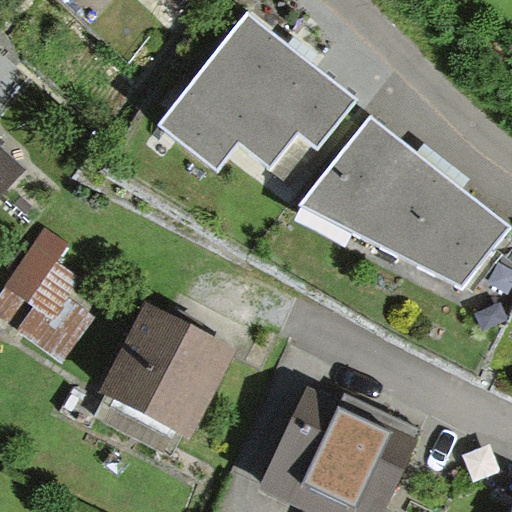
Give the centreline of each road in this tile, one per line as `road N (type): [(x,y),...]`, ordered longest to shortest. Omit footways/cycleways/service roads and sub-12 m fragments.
road 1 (residential): [(511,431),(295,315)]
road 2 (residential): [(350,0),(511,144)]
